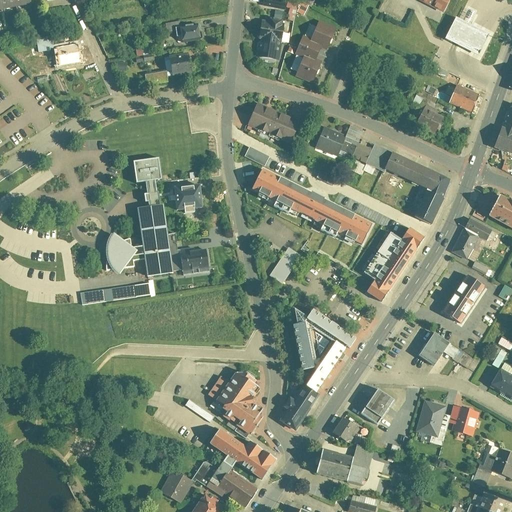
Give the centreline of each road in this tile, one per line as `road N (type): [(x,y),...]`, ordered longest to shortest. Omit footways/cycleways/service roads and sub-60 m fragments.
road 1 (residential): [(298,446),(272,415),(274,362),(229,180),(229,80)]
road 2 (residential): [(471,166),(289,92),(229,80)]
road 3 (tertiary): [(351,367),(431,248),(471,166)]
road 4 (residential): [(351,367),(369,376),(453,382),(511,410)]
road 5 (residential): [(112,99),(0,161)]
